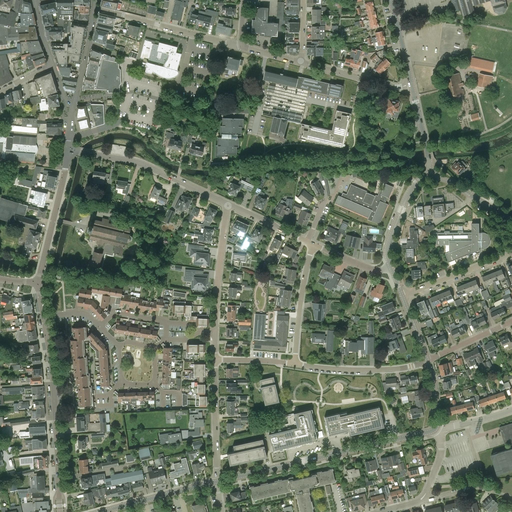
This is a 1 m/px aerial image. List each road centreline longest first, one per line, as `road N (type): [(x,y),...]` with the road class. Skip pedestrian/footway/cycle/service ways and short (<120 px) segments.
road 1 (tertiary): [(217,480),(435,428)]
road 2 (tertiary): [(59,511),(43,316)]
road 3 (tertiary): [(227,204),(144,164),(77,151)]
road 4 (residential): [(68,136),(116,123),(129,94),(126,59),(87,44)]
road 5 (tertiary): [(38,282),(67,150)]
road 6 (residential): [(294,364),(393,369),(426,360)]
road 7 (residential): [(215,333),(227,204)]
road 8 (residential): [(93,8),(215,40)]
road 9 (residential): [(217,480),(214,359)]
road 10 (residential): [(294,364),(313,245)]
